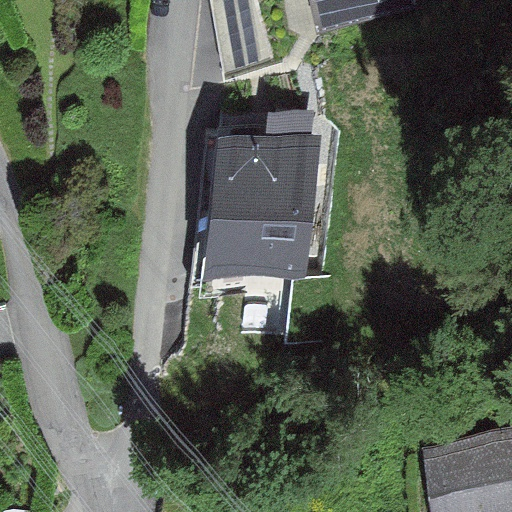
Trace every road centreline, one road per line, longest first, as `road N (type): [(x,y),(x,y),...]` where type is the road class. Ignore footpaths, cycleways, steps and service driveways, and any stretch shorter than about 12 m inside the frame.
road 1 (residential): [(125,511),(189,0)]
road 2 (residential): [(95,511),(0,190)]
